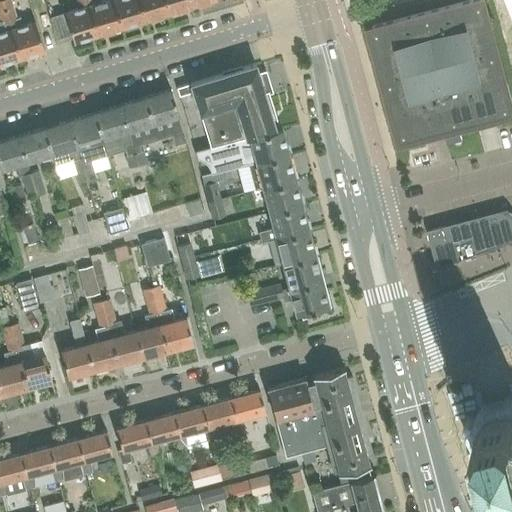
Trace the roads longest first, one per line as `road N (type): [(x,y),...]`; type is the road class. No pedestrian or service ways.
road 1 (residential): [(0,431),(391,328)]
road 2 (unclassified): [(0,105),(312,11)]
road 3 (secondary): [(373,211),(333,53),(322,46)]
road 4 (secondary): [(322,46),(326,129),(348,218)]
road 5 (secondary): [(396,349),(441,511)]
road 6 (unclassified): [(373,211),(511,175)]
road 7 (secondary): [(391,328),(399,309),(373,211)]
road 8 (secondary): [(348,218),(374,315),(391,328)]
